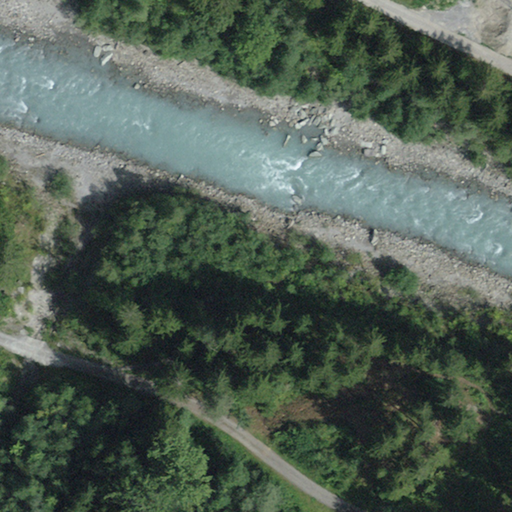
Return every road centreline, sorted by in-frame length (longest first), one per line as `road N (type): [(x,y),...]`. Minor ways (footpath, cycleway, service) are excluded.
road 1 (track): [(66,371),(233,440),(351,511)]
road 2 (track): [(379,0),(511,65)]
